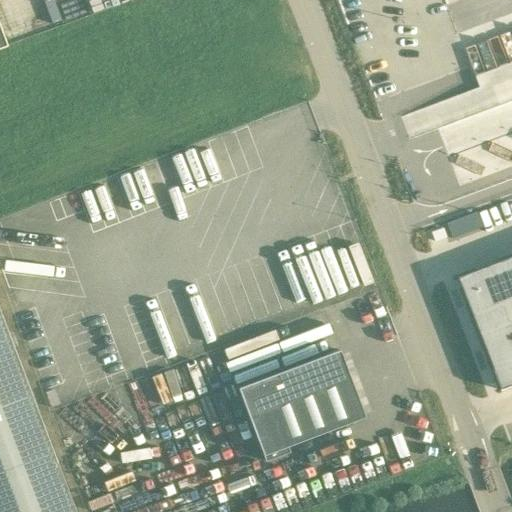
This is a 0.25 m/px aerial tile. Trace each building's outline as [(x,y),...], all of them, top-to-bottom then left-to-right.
[(53,0),(61,19),(111,0),(53,0)] [(0,49),(8,46),(0,23),(0,49)] [(477,87),(454,96),(459,107),(464,120),(486,111),(511,101),(511,61),(473,76),(477,87)] [(511,256),(455,278),(499,390),(511,385),(511,256)] [(0,511),(75,511),(0,313),(0,511)] [(287,447),(364,418),(339,350),(237,388),(265,462),(289,453),(287,447)]
